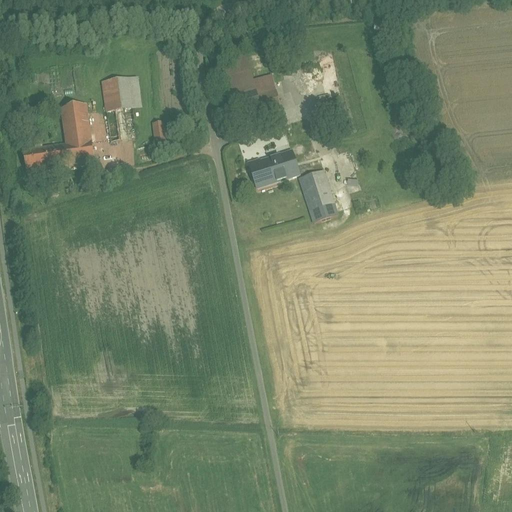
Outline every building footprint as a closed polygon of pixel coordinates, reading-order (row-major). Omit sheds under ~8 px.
[(252,75),(224,82),(235,121),(261,114),(254,82),(252,75)] [(272,77),(254,82),(261,114),(281,108),(272,77)] [(138,79),(103,84),(111,144),(134,141),(137,141),(133,112),(143,111),(138,79)] [(84,108),(61,111),(66,147),(69,170),(95,166),(87,107),(84,108)] [(334,110),(321,115),(325,129),(339,125),(334,110)] [(316,158),(304,120),(282,127),(291,155),(295,165),(314,225),(338,217),(319,157),(316,158)] [(173,123),(153,125),(155,142),(157,153),(168,152),(167,148),(176,147),(175,138),(173,123)] [(66,147),(24,153),(27,176),(69,170),(66,147)] [(282,158),(260,165),(260,163),(249,166),(257,191),(289,180),(285,168),(295,165),(291,155),(282,158)]
